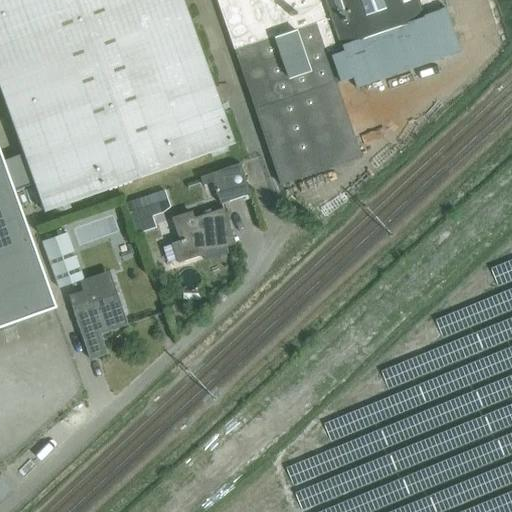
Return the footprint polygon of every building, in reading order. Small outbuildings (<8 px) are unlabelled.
[(13,190),(21,188),(33,183),(43,212),(234,143),(182,0),(0,0),(0,91),(22,153),(3,160),(0,152),(0,327),(55,307),(13,190)] [(439,10),(435,0),(216,0),(280,184),(360,157),(335,82),(351,77),(354,87),(459,51),(444,8),(439,10)] [(403,86),(423,78),(419,70),(400,77),(403,86)] [(239,163),(220,170),(199,177),(202,185),(212,182),(219,204),(249,194),(239,163)] [(162,217),(155,198),(147,201),(133,206),(140,224),(162,217)] [(127,227),(118,204),(99,211),(108,234),(127,227)] [(223,209),(204,215),(191,219),(190,214),(172,220),(179,242),(172,245),(177,260),(202,252),(201,247),(232,237),(223,209)] [(41,241),(58,288),(82,279),(66,233),(41,241)] [(126,325),(112,281),(68,296),(89,359),(106,353),(99,333),(126,325)]
